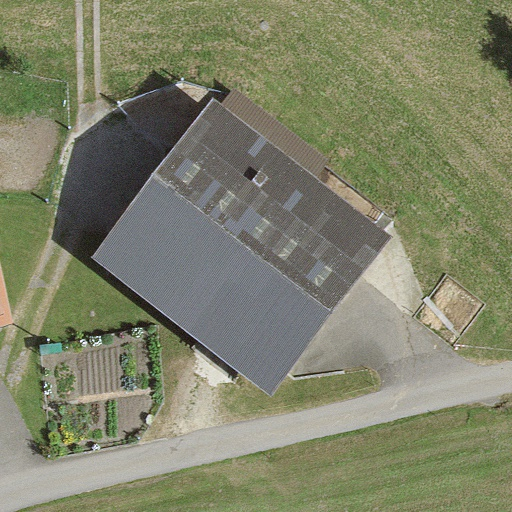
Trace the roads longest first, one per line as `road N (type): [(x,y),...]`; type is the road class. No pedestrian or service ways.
road 1 (unclassified): [(511,377),(0,495)]
road 2 (track): [(0,477),(13,372),(74,184),(89,108),(87,0)]
